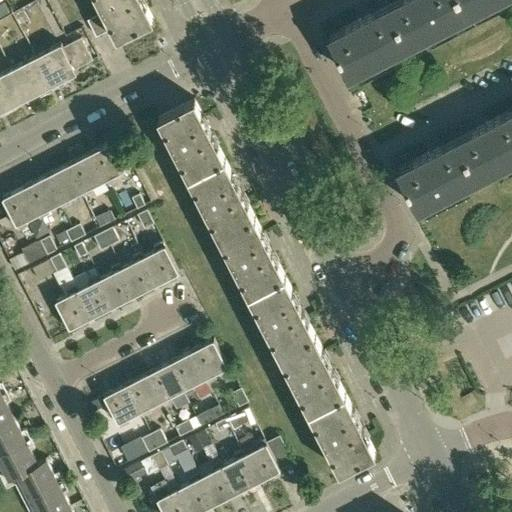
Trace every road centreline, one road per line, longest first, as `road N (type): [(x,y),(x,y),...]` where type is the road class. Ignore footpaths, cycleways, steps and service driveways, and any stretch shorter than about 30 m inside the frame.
road 1 (tertiary): [(432,457),(219,46)]
road 2 (residential): [(0,158),(219,46)]
road 3 (residential): [(55,384),(199,310)]
road 4 (residential): [(120,511),(55,384)]
road 5 (residential): [(55,384),(0,274)]
